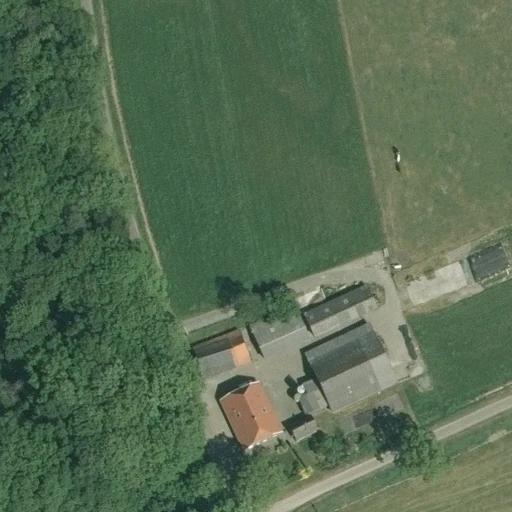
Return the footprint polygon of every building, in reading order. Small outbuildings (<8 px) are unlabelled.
[(313,341),(377,309),(366,287),(302,316),(313,341)] [(263,359),(307,339),(293,308),(249,329),(263,359)] [(332,414),(395,384),(368,327),(306,357),(317,382),(304,388),(308,396),(298,400),(303,417),(329,407),(332,414)] [(203,381),(250,365),(239,333),(192,349),(203,381)] [(243,453),(282,435),(259,386),(220,404),(243,453)] [(294,444),(318,432),(310,418),(288,428),(294,444)]
